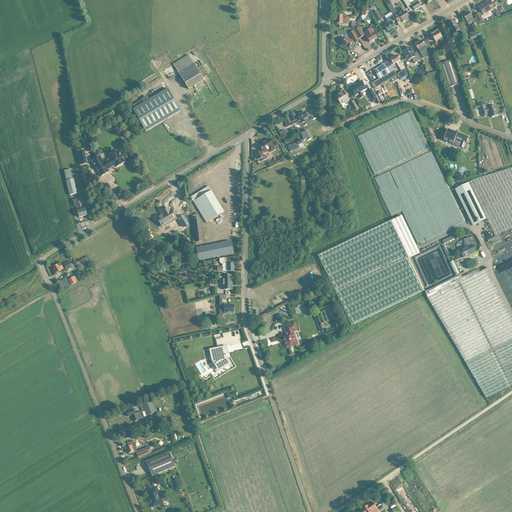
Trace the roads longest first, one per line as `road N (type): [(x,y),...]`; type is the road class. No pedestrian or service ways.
road 1 (unclassified): [(137,511),(41,262),(246,133)]
road 2 (unclassified): [(310,511),(246,312),(246,133)]
road 3 (unclassified): [(511,137),(410,101),(326,128),(325,86)]
road 4 (unclassified): [(333,511),(511,391)]
road 5 (unclassified): [(340,75),(465,0)]
